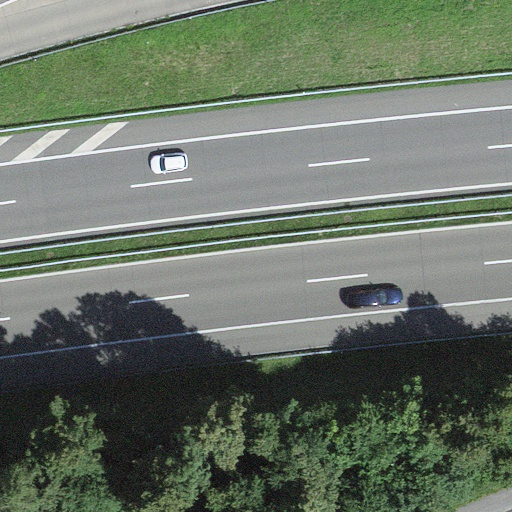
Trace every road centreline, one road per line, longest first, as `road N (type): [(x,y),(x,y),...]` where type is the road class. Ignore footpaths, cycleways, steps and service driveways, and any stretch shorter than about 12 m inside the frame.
road 1 (motorway): [(0,322),(511,263)]
road 2 (motorway): [(511,146),(0,204)]
